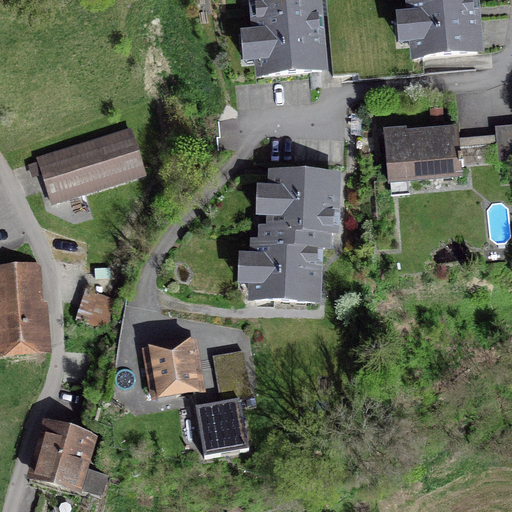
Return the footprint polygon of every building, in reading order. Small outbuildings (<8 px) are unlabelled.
[(315,0),(254,0),(262,77),(322,72),(315,0)] [(325,0),(333,77),(358,75),(359,81),(421,75),(419,60),(477,54),(472,0),(325,0)] [(511,122),(501,123),(503,146),(511,144),(511,122)] [(131,133),(38,161),(52,205),(145,176),(131,133)] [(389,183),(462,176),(458,133),(407,137),(406,134),(385,136),(389,183)] [(333,236),(335,181),(275,178),(273,232),(265,232),(264,247),(257,246),(255,301),(315,303),(317,250),(324,250),(325,235),(333,236)] [(31,267),(0,268),(0,279),(1,279),(3,316),(0,316),(0,337),(1,346),(0,345),(0,346),(0,353),(47,349),(45,314),(35,315),(31,267)] [(191,348),(145,356),(151,395),(157,394),(157,395),(198,388),(191,348)] [(213,358),(220,405),(195,409),(203,460),(247,453),(239,402),(252,400),(243,353),(213,358)] [(57,427),(51,425),(36,478),(75,489),(87,445),(98,447),(102,432),(80,426),(79,430),(74,429),(72,436),(56,432),(57,427)] [(107,477),(90,473),(84,492),(101,496),(107,477)]
